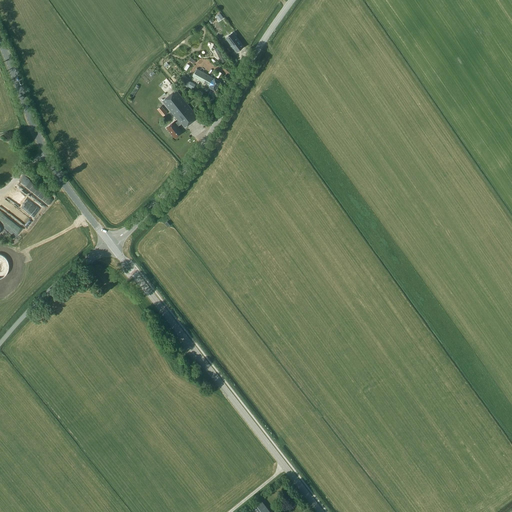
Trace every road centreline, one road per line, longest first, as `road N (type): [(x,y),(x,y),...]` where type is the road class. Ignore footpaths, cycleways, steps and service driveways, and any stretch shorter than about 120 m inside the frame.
road 1 (secondary): [(318,511),(109,243)]
road 2 (tertiary): [(109,243),(138,222),(197,153),(291,0)]
road 3 (secondary): [(109,243),(48,163),(0,41)]
road 4 (unclassified): [(0,342),(109,243)]
